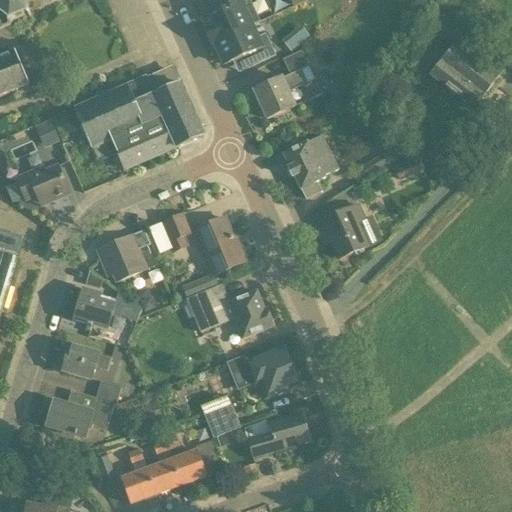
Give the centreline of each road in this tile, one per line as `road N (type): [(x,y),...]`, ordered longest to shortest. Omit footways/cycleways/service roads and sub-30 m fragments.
road 1 (residential): [(231,144),(135,190),(75,253),(12,459)]
road 2 (tertiary): [(355,467),(231,144)]
road 3 (tertiary): [(231,144),(166,0)]
road 4 (residential): [(226,511),(355,467)]
